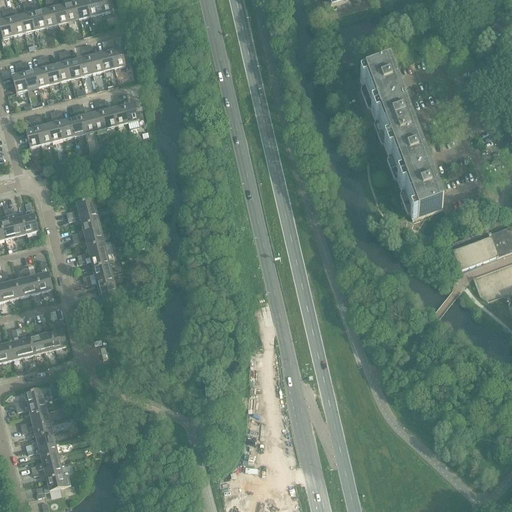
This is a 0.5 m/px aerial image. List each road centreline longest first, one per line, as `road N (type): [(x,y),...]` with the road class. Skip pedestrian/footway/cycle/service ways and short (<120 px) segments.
road 1 (primary): [(355,511),(237,0)]
road 2 (primary): [(207,0),(325,511)]
road 3 (residential): [(0,391),(81,370),(72,307)]
road 4 (residential): [(6,123),(139,87)]
road 5 (residential): [(0,64),(126,33)]
